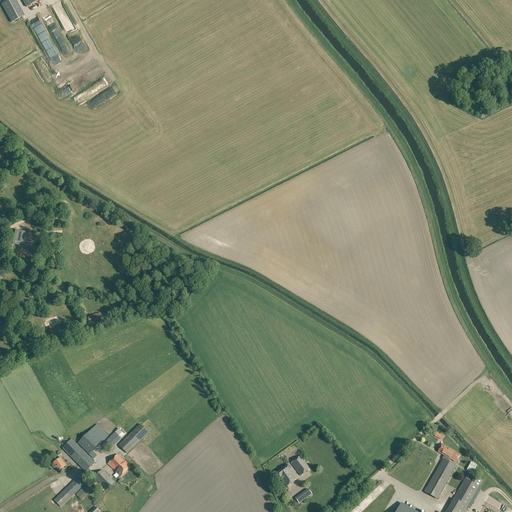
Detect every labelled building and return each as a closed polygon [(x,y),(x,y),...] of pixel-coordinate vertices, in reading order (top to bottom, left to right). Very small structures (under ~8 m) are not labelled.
[(11,23),(24,15),(16,0),(9,0),(1,5),(11,23)] [(4,168),(1,173),(6,176),(9,172),(4,168)] [(32,241),(26,230),(13,237),(19,248),(22,246),(23,247),(29,244),(28,243),(32,241)] [(89,323),(103,320),(101,313),(88,317),(89,323)] [(91,456),(94,453),(92,451),(108,436),(97,424),(78,443),(89,455),(89,454),(91,456)] [(127,454),(148,433),(140,424),(119,446),(127,454)] [(107,452),(125,434),(119,429),(101,446),(107,452)] [(85,472),(86,472),(95,463),(72,439),(62,449),(85,472)] [(443,459),(424,492),(437,500),(456,466),(449,462),(450,459),(456,462),(460,455),(442,444),(438,452),(444,455),(442,459),(443,459)] [(125,462),(117,455),(108,464),(113,469),(113,468),(116,472),(121,477),(131,467),(125,462)] [(301,476),(310,469),(300,456),(291,463),(301,476)] [(58,470),(65,465),(60,458),(54,463),(53,464),(52,465),(52,466),(53,467),(54,468),(55,468),(57,467),(58,470)] [(467,470),(472,473),(477,465),(471,462),(467,470)] [(296,480),(290,471),(291,470),(288,465),(276,474),(279,478),(280,478),(287,487),(296,480)] [(112,488),(115,485),(113,483),(114,482),(102,470),(94,478),(106,490),(110,486),(112,488)] [(464,511),(479,487),(482,481),(474,477),(471,482),(465,479),(445,511),(464,511)] [(61,507),(84,485),(77,478),(54,500),(61,507)] [(81,500),(91,491),(85,485),(76,495),(81,500)] [(299,504),(312,494),(308,489),(295,498),(299,504)] [(415,511),(400,503),(395,511),(392,510),(390,511),(415,511)]
